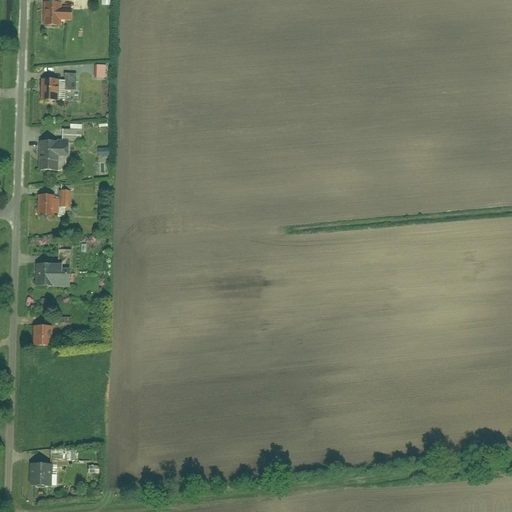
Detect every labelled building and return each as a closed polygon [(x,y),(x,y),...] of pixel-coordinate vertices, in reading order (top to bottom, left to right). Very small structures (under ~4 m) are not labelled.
[(41,25),(58,25),(58,20),(69,20),(70,7),(58,7),(58,2),(42,2),(41,25)] [(101,79),(109,79),(109,66),(101,66),(101,79)] [(63,74),(63,80),(40,79),(39,100),(63,100),(63,90),(74,90),(74,69),(69,69),(69,74),(63,74)] [(80,130),(61,130),(61,139),(80,139),(80,130)] [(38,171),(60,171),(61,157),(66,157),(66,140),(39,140),(38,171)] [(53,196),(37,195),(36,216),(52,217),(52,214),(58,214),(58,208),(69,208),(69,192),(58,192),(58,198),(53,198),(53,196)] [(69,251),(57,250),(56,263),(69,263),(69,251)] [(60,264),(36,264),(35,286),(67,286),(68,267),(60,267),(60,264)] [(50,346),(50,326),(32,326),(32,346),(50,346)] [(50,486),(50,464),(29,463),(29,485),(50,486)]
